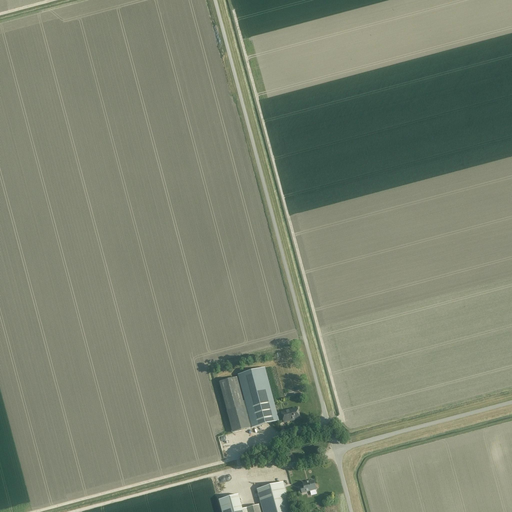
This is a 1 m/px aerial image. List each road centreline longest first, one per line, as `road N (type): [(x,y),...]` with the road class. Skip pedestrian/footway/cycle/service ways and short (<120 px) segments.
road 1 (unclassified): [(335,450),(214,0)]
road 2 (track): [(72,511),(241,467),(260,475)]
road 3 (unclassified): [(335,450),(511,403)]
